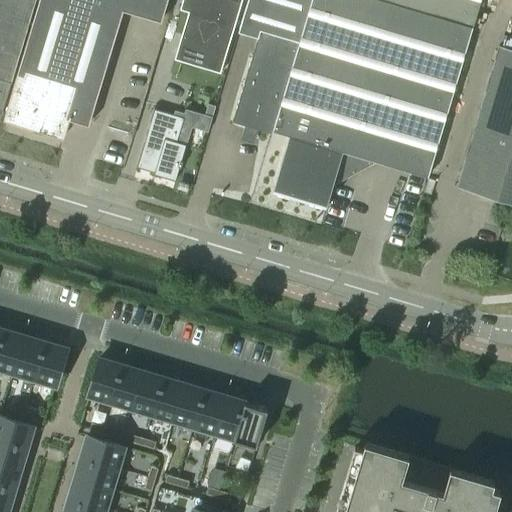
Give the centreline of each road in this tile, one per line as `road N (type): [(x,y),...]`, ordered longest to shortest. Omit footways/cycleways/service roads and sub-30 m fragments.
road 1 (tertiary): [(511,332),(0,181)]
road 2 (residential): [(0,302),(315,394),(281,511)]
